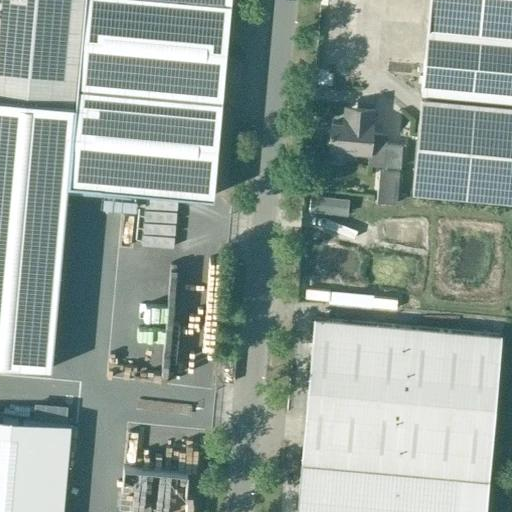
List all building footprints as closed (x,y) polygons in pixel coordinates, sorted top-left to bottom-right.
[(0,0),(0,99),(72,106),(81,0),(0,0)] [(81,0),(72,106),(66,184),(213,197),(228,0),(81,0)] [(431,0),(429,30),(499,35),(502,0),(431,0)] [(423,95),(511,101),(511,36),(499,35),(429,30),(423,95)] [(415,193),(511,200),(511,105),(423,99),(415,193)] [(370,134),(372,109),(343,107),(341,125),(330,124),(328,151),(367,154),(366,166),(378,167),(398,169),(400,146),(384,144),(385,135),(370,134)] [(378,167),(375,201),(395,203),(398,169),(378,167)] [(303,463),(489,479),(501,336),(315,320),(303,463)] [(0,511),(41,511),(49,420),(0,416),(0,511)] [(485,511),(489,479),(303,463),(298,511),(485,511)]
